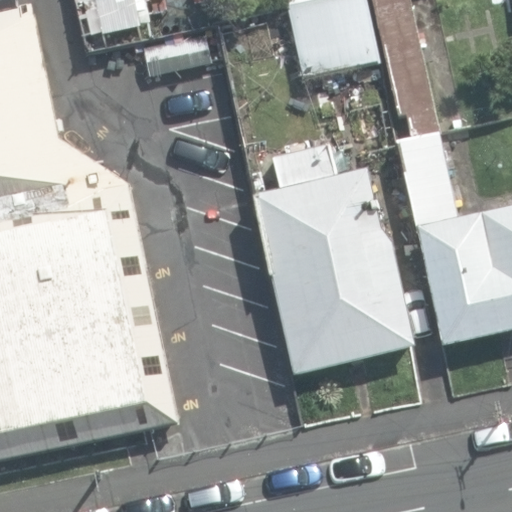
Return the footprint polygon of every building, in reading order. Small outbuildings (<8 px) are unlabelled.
[(0,0),(0,461),(181,423),(131,186),(63,141),(34,3),(20,6),(19,0),(0,0)] [(333,0),(295,7),(307,77),(383,64),(371,0),(333,0)] [(422,234),(446,347),(511,332),(511,206),(460,217),(412,0),(373,0),(400,117),(409,115),(413,139),(400,143),(419,234),(422,234)] [(452,0),(444,2),(460,71),(511,59),(511,26),(506,0),(452,0)] [(145,49),(151,77),(213,64),(207,36),(145,49)] [(259,195),(296,374),(418,349),(396,241),(384,230),(368,168),(338,176),(329,143),(274,157),(282,188),(259,195)]
